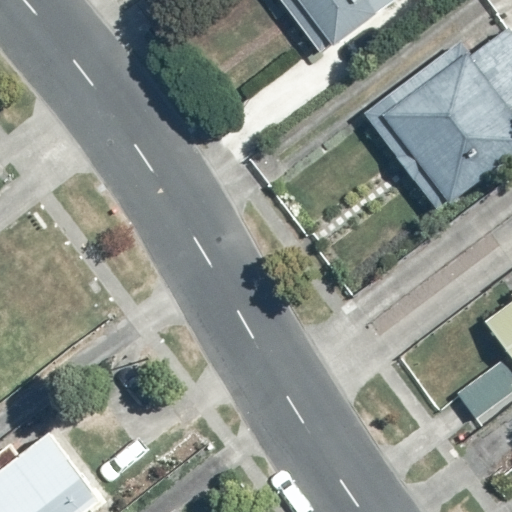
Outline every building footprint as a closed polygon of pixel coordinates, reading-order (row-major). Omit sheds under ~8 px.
[(271,0),(315,61),(400,0),(271,0)] [(511,24),(509,20),(465,50),(458,41),(359,108),(432,214),(511,159),(511,24)] [(493,353),(451,382),(473,414),(511,386),(511,297),(473,325),(493,353)] [(92,511),(106,503),(52,430),(0,468),(0,511),(92,511)] [(180,511),(172,501),(158,511),(180,511)]
